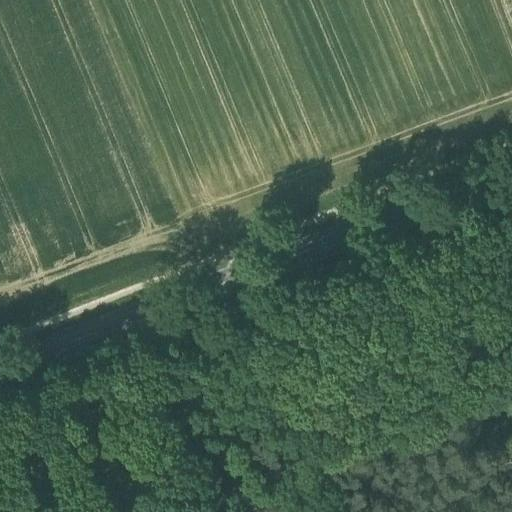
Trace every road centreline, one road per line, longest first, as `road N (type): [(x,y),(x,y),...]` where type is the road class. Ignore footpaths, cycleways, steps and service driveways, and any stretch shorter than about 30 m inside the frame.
road 1 (secondary): [(0,371),(511,172)]
road 2 (track): [(511,402),(403,213)]
